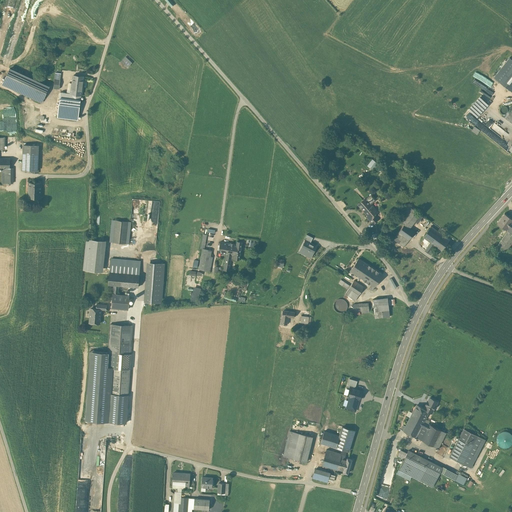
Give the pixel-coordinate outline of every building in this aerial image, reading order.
[(199,35),(203,32),(195,24),(192,27),(199,35)] [(125,56),(120,61),(127,67),(132,62),(125,56)] [(49,84),(12,68),(5,83),(42,99),(49,84)] [(61,91),(58,116),(78,119),(84,77),(76,76),(76,79),(73,79),(71,93),(61,91)] [(476,116),(488,104),(480,96),(468,108),(476,116)] [(474,123),(493,140),(498,134),(505,141),(510,135),(502,128),(505,125),(493,115),(485,124),(483,122),(481,124),(479,122),(481,120),(479,118),(474,123)] [(58,124),(56,135),(76,137),(77,127),(58,124)] [(481,130),(475,125),(471,129),(478,135),(481,130)] [(0,148),(5,149),(5,137),(0,137),(0,167),(7,168),(7,182),(14,183),(13,168),(10,168),(10,158),(0,157),(0,148)] [(39,145),(24,144),(23,169),(37,170),(39,145)] [(372,169),(377,162),(372,158),(367,164),(372,169)] [(41,182),(29,182),(29,185),(30,185),(30,192),(29,192),(29,197),(41,197),(41,182)] [(371,190),(359,201),(369,213),(367,215),(375,224),(382,218),(379,215),(381,212),(372,202),(378,198),(371,190)] [(419,213),(408,203),(399,217),(405,222),(394,237),(404,245),(416,228),(411,224),(419,213)] [(506,229),(511,220),(511,218),(505,213),(497,223),(506,229)] [(115,219),(113,242),(127,243),(129,220),(115,219)] [(511,220),(506,229),(507,230),(498,245),(506,251),(511,242),(511,220)] [(449,239),(431,226),(423,236),(431,242),(425,250),(431,255),(434,251),(431,249),(434,245),(441,250),(449,239)] [(206,234),(201,233),(199,251),(202,251),(200,269),(211,270),(213,256),(211,256),(212,249),(204,248),(204,241),(213,242),(214,230),(206,229),(206,234)] [(306,239),(310,242),(313,237),(306,234),(304,239),(306,240),(306,239)] [(241,260),(244,239),(237,238),(236,243),(222,241),(221,252),(227,253),(225,270),(231,270),(232,258),(241,260)] [(105,241),(87,239),(84,268),(103,270),(105,241)] [(303,253),(311,257),(316,246),(310,243),(310,242),(306,239),(306,240),(302,248),(305,249),(303,253)] [(381,271),(359,256),(350,269),(372,284),(381,271)] [(140,259),(112,257),(110,284),(113,285),(112,306),(129,307),(130,294),(119,294),(119,285),(138,286),(140,259)] [(148,262),(145,300),(161,302),(164,264),(148,262)] [(356,297),(364,284),(355,278),(352,282),(342,276),(339,280),(349,286),(346,291),(356,297)] [(197,300),(200,286),(194,285),(191,298),(197,300)] [(388,296),(374,297),(376,316),(390,315),(388,296)] [(347,306),(347,305),(347,304),(346,302),(346,301),(345,300),(344,299),(343,299),(341,299),(340,298),(339,299),(337,299),(336,300),(335,301),(335,302),(334,303),(334,304),(334,306),(334,307),(335,308),(335,309),(336,310),(337,311),(339,311),(340,312),(341,312),(343,311),(344,311),(345,310),(346,309),(346,308),(347,306)] [(369,299),(354,301),(354,310),(360,309),(360,312),(369,311),(369,299)] [(90,308),(89,322),(101,323),(102,309),(107,310),(108,303),(98,303),(98,309),(90,308)] [(295,312),(283,310),(281,323),(287,324),(288,316),(294,317),(295,312)] [(311,316),(301,315),(300,322),(310,323),(311,316)] [(133,325),(110,324),(108,352),(131,353),(133,325)] [(108,352),(91,351),(86,419),(126,422),(131,353),(108,352)] [(350,386),(355,388),(357,380),(349,378),(347,386),(350,387),(350,386)] [(355,388),(350,386),(350,387),(347,395),(350,396),(346,408),(356,410),(359,399),(360,399),(362,390),(355,388)] [(418,404),(405,430),(437,446),(445,431),(425,421),(430,410),(418,404)] [(354,430),(342,426),(340,435),(336,447),(348,450),(354,430)] [(463,428),(450,455),(463,462),(477,435),(463,428)] [(511,443),(511,437),(508,429),(495,435),(501,448),(511,443)] [(299,433),(290,431),(284,455),(293,457),(294,452),(298,438),(299,433)] [(340,435),(324,431),(321,442),(336,447),(340,435)] [(313,436),(299,433),(298,438),(311,441),(313,436)] [(113,443),(113,449),(117,449),(118,444),(120,444),(120,435),(116,434),(116,439),(109,439),(109,443),(113,443)] [(311,441),(298,438),(294,452),(308,456),(311,441)] [(413,474),(423,479),(432,459),(410,448),(408,452),(401,448),(397,457),(404,460),(398,473),(411,479),(413,474)] [(326,449),(322,464),(326,465),(330,453),(341,456),(341,454),(345,455),(346,452),(341,451),(341,453),(326,449)] [(308,456),(294,452),(293,457),(307,461),(308,456)] [(341,456),(330,453),(326,465),(337,468),(343,470),(343,471),(347,473),(348,469),(352,458),(347,457),(347,458),(345,457),(344,457),(341,456)] [(454,479),(458,473),(443,466),(440,472),(454,479)] [(330,473),(315,469),(312,477),(327,481),(330,473)] [(190,472),(173,471),(172,486),(173,486),(173,485),(185,486),(189,487),(190,472)] [(214,474),(202,474),(202,486),(213,486),(214,474)] [(182,489),(175,488),(174,500),(173,511),(188,511),(189,505),(209,507),(210,493),(182,492),(182,489)]
